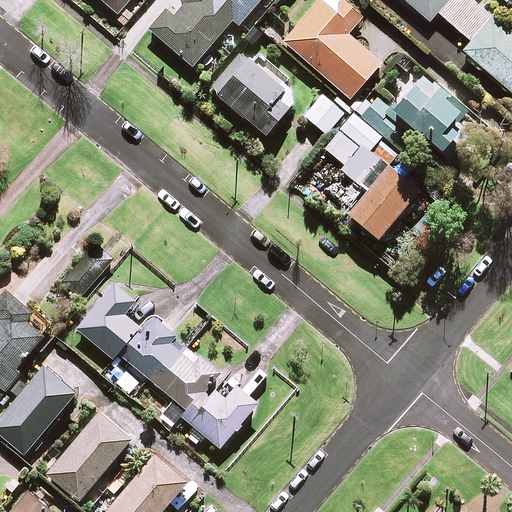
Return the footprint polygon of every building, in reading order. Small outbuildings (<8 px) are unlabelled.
[(129,0),(100,0),(117,14),(129,0)] [(178,0),(151,32),(191,67),(232,21),(237,26),(259,0),(178,0)] [(342,0),(340,0),(333,8),(323,0),(317,0),(282,41),(348,99),(380,63),(347,34),(362,17),(342,0)] [(511,35),(470,0),(403,0),(428,22),(436,13),(470,42),(461,51),(511,94),(511,35)] [(265,34),(254,23),(241,37),(252,47),(265,34)] [(264,135),(287,107),(276,98),(283,89),(264,74),(268,68),(255,58),(251,63),(238,54),(209,91),(264,135)] [(457,109),(417,76),(390,109),(376,97),(359,118),(393,145),(408,126),(438,150),(454,132),(445,124),(457,109)] [(343,114),(322,95),(303,116),(325,135),(343,114)] [(343,165),(339,170),(353,180),(356,175),(363,180),(378,161),(367,152),(379,136),(351,114),(323,149),(343,165)] [(416,191),(386,165),(346,213),(375,238),(416,191)] [(112,262),(94,246),(62,283),(79,299),(112,262)] [(233,430),(236,433),(243,425),(239,422),(254,404),(232,385),(223,395),(214,388),(209,394),(205,390),(213,381),(182,355),(185,351),(167,336),(171,332),(151,315),(141,329),(122,314),(133,301),(112,283),(75,329),(112,359),(117,353),(174,400),(162,414),(173,422),(178,415),(218,448),(233,430)] [(30,313),(2,288),(0,289),(0,387),(3,390),(19,372),(14,368),(42,336),(24,320),(30,313)] [(26,385),(19,380),(9,391),(16,397),(0,416),(0,434),(23,454),(27,449),(33,455),(43,443),(36,437),(74,392),(41,366),(26,385)] [(128,438),(96,412),(46,473),(78,500),(128,438)] [(158,511),(185,480),(152,453),(103,511),(158,511)] [(50,511),(27,491),(8,511),(7,511),(5,510),(2,511),(50,511)]
